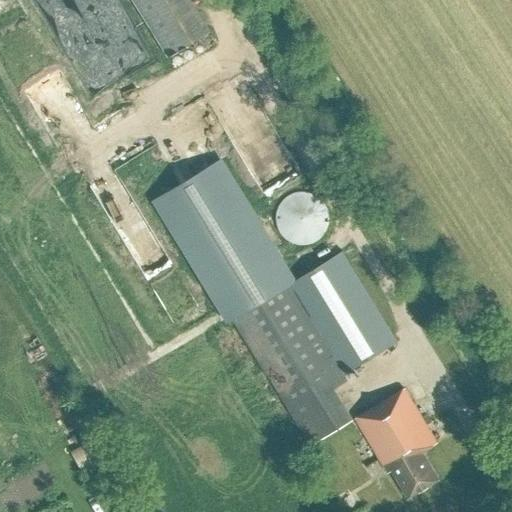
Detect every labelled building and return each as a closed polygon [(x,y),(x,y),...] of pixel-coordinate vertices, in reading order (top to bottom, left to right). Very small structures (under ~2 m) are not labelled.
[(132,0),(167,56),(210,29),(192,0),(132,0)] [(134,95),(138,114),(151,112),(146,92),(134,95)] [(233,318),(311,446),(352,420),(329,382),(396,342),(341,251),(293,280),(220,160),(154,201),(227,321),(233,318)] [(173,284),(180,296),(193,288),(186,276),(173,284)] [(404,388),(383,400),(355,418),(388,472),(391,470),(408,497),(438,479),(422,451),(451,434),(440,416),(426,424),(404,388)] [(106,458),(115,464),(124,449),(107,440),(100,452),(107,456),(106,458)]
